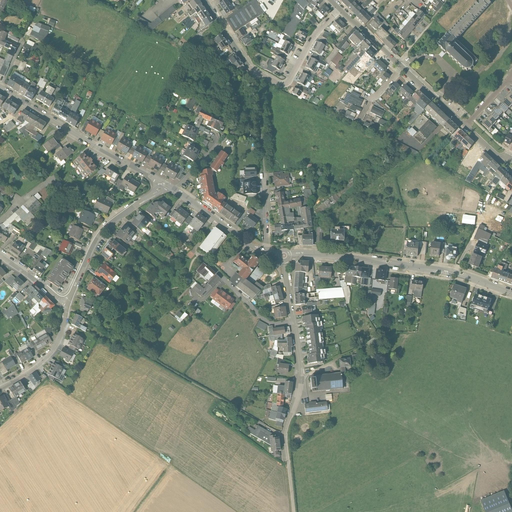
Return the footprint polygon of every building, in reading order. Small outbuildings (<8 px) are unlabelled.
[(196,7),(201,4),(198,0),(194,0),(189,4),(193,10),(193,9),(194,10),(196,7)] [(219,4),(223,10),(230,5),(228,2),(230,0),(223,0),(224,1),(219,4)] [(245,26),(249,23),(264,13),(255,0),(253,0),(242,8),(239,10),(233,14),(229,17),(225,20),(234,33),(238,30),(245,26)] [(293,0),(304,10),(306,6),(307,7),(308,7),(311,1),(310,0),(293,0)] [(318,4),(319,5),(323,1),(322,0),(310,0),(311,1),(308,7),(312,10),(309,14),(313,16),(318,10),(315,7),(318,4)] [(342,0),(341,2),(347,9),(356,0),(342,0)] [(362,0),(356,0),(347,9),(355,16),(361,10),(356,6),(360,2),(362,0)] [(373,1),(374,0),(367,0),(361,6),(364,9),(373,1)] [(434,6),(432,9),(436,12),(443,4),(441,2),(441,1),(440,0),(434,0),(433,2),(431,4),(434,6)] [(486,0),(480,0),(469,12),(438,45),(444,51),(446,53),(447,52),(450,55),(449,56),(450,57),(450,56),(454,59),(453,60),(454,59),(457,62),(456,63),(457,64),(458,63),(461,66),(460,66),(461,67),(461,66),(463,68),(463,69),(464,68),(467,70),(466,71),(467,71),(467,70),(470,69),(471,70),(471,69),(473,67),(474,67),(473,66),(473,63),(476,63),(478,61),(474,58),(475,57),(474,57),(472,55),(472,54),(471,55),(468,52),(468,51),(464,48),(465,48),(464,47),(464,48),(461,45),(461,44),(460,44),(457,41),(491,5),(486,0)] [(194,10),(198,16),(199,16),(197,14),(205,10),(201,4),(196,7),(194,10)] [(230,5),(223,10),(227,15),(232,12),(233,14),(239,10),(242,8),(240,5),(239,6),(237,6),(236,6),(236,5),(232,8),(230,5)] [(364,13),(361,10),(355,16),(360,21),(374,8),(371,6),(364,13)] [(319,13),(320,14),(323,17),(330,11),(326,7),(319,13)] [(374,8),(360,21),(364,26),(371,19),(369,17),(376,11),(374,8)] [(195,19),(199,24),(200,24),(200,23),(202,22),(209,16),(205,10),(197,14),(199,16),(198,16),(196,18),(195,19)] [(415,15),(421,20),(425,16),(419,10),(415,15)] [(377,13),(373,18),(375,20),(370,25),(375,30),(382,24),(377,19),(380,16),(377,13)] [(411,19),(418,24),(421,20),(415,15),(411,19)] [(209,26),(213,22),(209,16),(202,22),(200,23),(202,26),(199,28),(197,31),(200,33),(202,31),(209,26)] [(332,25),(336,29),(342,23),(338,19),(333,24),(332,25)] [(408,23),(414,28),(418,24),(411,19),(408,23)] [(151,32),(154,29),(150,24),(148,22),(144,28),(151,32)] [(388,37),(392,32),(394,30),(391,28),(387,33),(387,34),(383,31),(389,25),(386,22),(374,35),(382,43),(388,37)] [(51,28),(37,23),(35,28),(41,30),(37,40),(49,45),(52,36),(48,34),(51,28)] [(342,23),(336,29),(340,33),(346,27),(342,23)] [(409,30),(411,32),(414,28),(408,23),(405,27),(409,30)] [(252,30),(250,27),(247,30),(245,31),(245,32),(245,33),(242,29),(234,34),(238,40),(247,34),(252,30)] [(401,30),(408,36),(411,32),(409,30),(405,27),(401,30)] [(41,30),(35,28),(33,32),(32,32),(30,37),(37,40),(41,30)] [(248,46),(252,43),(251,42),(253,41),(250,36),(257,32),(258,31),(256,28),(252,30),(247,34),(248,35),(241,40),(245,46),(247,44),(248,46)] [(398,35),(397,35),(404,41),(408,36),(401,30),(400,32),(396,28),(394,30),(399,34),(398,35)] [(337,49),(339,51),(348,39),(350,37),(356,31),(353,29),(345,38),(344,37),(342,39),(343,40),(337,49)] [(299,31),(295,39),(303,43),(307,35),(299,31)] [(364,40),(356,31),(350,37),(348,39),(339,51),(338,52),(341,54),(350,43),(349,41),(350,41),(357,48),(364,40)] [(213,40),(215,43),(217,46),(225,40),(221,35),(213,40)] [(282,46),(290,50),(293,46),(288,43),(290,39),(284,36),(282,40),(285,41),(282,46)] [(382,43),(387,47),(392,41),(388,37),(382,43)] [(220,49),(221,51),(229,46),(225,40),(217,46),(214,49),(210,53),(214,57),(217,54),(216,53),(219,50),(217,49),(218,47),(220,49)] [(371,46),(364,40),(357,48),(352,52),(355,55),(359,50),(360,51),(359,52),(360,53),(358,56),(348,66),(351,69),(359,60),(365,53),(365,54),(371,46)] [(36,44),(29,41),(28,44),(26,44),(24,49),(25,49),(24,52),(31,55),(36,44)] [(392,41),(387,47),(391,51),(396,45),(392,41)] [(17,47),(7,42),(4,48),(9,50),(3,65),(8,67),(17,47)] [(328,47),(329,45),(323,42),(321,44),(317,42),(314,46),(322,51),(325,46),(328,47)] [(275,52),(281,55),(283,53),(287,55),(290,50),(282,46),(281,49),(274,47),(272,50),(275,52)] [(319,56),(322,51),(314,46),(311,51),(318,55),(316,58),(323,61),(324,58),(319,56)] [(377,52),(371,46),(365,54),(366,55),(371,60),(374,56),(377,52)] [(281,55),(275,52),(274,55),(277,56),(274,61),(282,66),(285,61),(280,58),(281,55)] [(229,68),(239,60),(234,53),(227,58),(229,60),(231,63),(230,64),(229,64),(227,65),(229,68)] [(327,63),(323,61),(316,58),(315,60),(310,58),(308,63),(316,67),(318,63),(325,67),(327,63)] [(275,68),(279,70),(282,66),(274,61),(269,59),(267,63),(269,64),(266,70),(272,73),(275,68)] [(239,73),(241,71),(245,68),(239,60),(229,68),(230,70),(232,69),(233,68),(233,67),(236,70),(238,69),(239,71),(238,72),(239,73)] [(375,68),(377,70),(383,64),(378,60),(375,64),(373,62),(366,70),(369,72),(373,68),(374,69),(375,68)] [(313,72),(316,67),(308,63),(305,68),(310,70),(308,73),(314,76),(316,73),(313,72)] [(22,64),(19,72),(25,74),(29,67),(22,64)] [(380,79),(385,73),(383,72),(387,68),(383,64),(377,70),(379,72),(379,73),(380,73),(377,76),(380,79)] [(8,67),(3,65),(0,70),(0,75),(4,78),(9,67),(8,67)] [(314,76),(308,73),(307,76),(302,73),(299,78),(308,82),(310,77),(313,79),(314,76)] [(380,84),(382,85),(390,77),(385,73),(380,79),(377,82),(380,84)] [(7,86),(13,90),(18,81),(19,79),(13,76),(7,86)] [(305,87),(308,82),(299,78),(297,83),(301,85),(300,88),(306,91),(308,88),(305,87)] [(18,93),(24,85),(24,84),(18,81),(13,90),(18,93)] [(35,85),(32,83),(30,87),(30,88),(24,97),(31,101),(36,93),(32,91),(33,90),(35,85)] [(388,91),(390,93),(392,90),(395,93),(397,90),(400,87),(396,83),(388,91)] [(18,93),(24,97),(30,88),(24,85),(18,93)] [(401,93),(402,93),(404,95),(409,89),(405,85),(401,89),(400,87),(397,90),(401,93)] [(41,92),(36,100),(43,104),(52,89),(51,89),(49,88),(45,95),(41,92)] [(294,88),(291,93),(299,98),(302,92),(307,95),(308,92),(306,91),(300,88),(299,91),(294,88)] [(54,91),(52,89),(43,104),(49,108),(54,100),(50,98),(54,91)] [(405,106),(411,98),(409,97),(413,93),(409,89),(404,95),(406,97),(405,98),(407,99),(403,103),(405,106)] [(412,110),(412,109),(414,108),(414,107),(424,96),(419,91),(412,98),(416,101),(410,108),(412,110)] [(354,105),(359,108),(362,101),(359,100),(360,96),(351,92),(350,95),(346,93),(343,100),(354,105)] [(197,100),(191,96),(184,107),(191,110),(197,100)] [(424,110),(431,103),(424,96),(414,107),(414,108),(412,109),(416,112),(407,122),(411,125),(425,110),(424,110)] [(511,105),(511,104),(506,100),(505,101),(504,100),(501,103),(509,109),(511,105)] [(11,104),(7,101),(3,109),(7,111),(11,104)] [(58,118),(64,104),(65,103),(62,101),(61,104),(59,108),(56,106),(55,106),(51,114),(58,118)] [(71,111),(70,114),(73,116),(74,113),(75,114),(79,106),(80,107),(79,108),(85,110),(85,109),(83,108),(84,106),(76,101),(74,105),(73,108),(71,111)] [(444,127),(450,120),(432,103),(425,110),(443,128),(444,127)] [(505,114),(509,109),(501,103),(499,105),(500,106),(499,108),(504,112),(503,113),(505,114)] [(11,104),(7,111),(14,115),(18,108),(11,104)] [(70,114),(71,111),(69,109),(68,111),(68,113),(68,114),(63,111),(64,110),(67,105),(65,104),(64,104),(58,118),(66,123),(70,114)] [(369,113),(381,119),(384,112),(372,107),(369,113)] [(500,117),(503,113),(504,112),(499,108),(498,107),(496,109),(495,108),(492,110),(500,117)] [(495,121),(496,121),(500,117),(492,110),(490,112),(491,113),(489,115),(490,116),(495,121)] [(25,122),(30,115),(23,111),(17,122),(21,125),(24,121),(25,122)] [(209,122),(207,127),(211,129),(213,124),(217,125),(214,130),(219,133),(224,121),(219,119),(219,120),(200,111),(198,117),(203,119),(209,122)] [(345,114),(342,112),(340,116),(353,122),(356,115),(346,111),(345,114)] [(70,114),(66,123),(74,128),(79,120),(73,116),(70,114)] [(46,124),(30,115),(25,122),(29,124),(25,127),(27,130),(25,131),(28,133),(31,134),(32,132),(34,128),(41,132),(46,124)] [(497,122),(496,121),(495,121),(490,116),(489,118),(488,117),(485,120),(493,126),(497,122)] [(192,129),(198,131),(202,133),(203,132),(204,129),(199,127),(202,121),(197,119),(192,129)] [(421,144),(435,130),(435,126),(429,120),(417,133),(412,129),(408,133),(421,144)] [(444,127),(452,135),(459,128),(450,120),(444,127)] [(485,120),(483,122),(484,123),(482,125),(488,130),(488,131),(491,134),(493,131),(495,128),(493,126),(485,120)] [(86,129),(85,131),(90,134),(96,124),(91,121),(89,124),(86,129)] [(7,133),(9,132),(15,126),(11,122),(5,127),(4,126),(3,127),(4,128),(3,128),(4,129),(3,129),(7,133)] [(376,129),(364,122),(363,126),(374,132),(376,129)] [(101,127),(96,124),(90,134),(95,137),(96,136),(99,130),(101,127)] [(186,125),(184,131),(196,136),(198,131),(192,129),(186,125)] [(461,144),(467,137),(459,128),(452,135),(451,136),(456,140),(457,140),(461,144)] [(106,130),(105,133),(101,139),(101,140),(106,143),(111,133),(106,130)] [(184,131),(181,136),(193,142),(196,136),(184,131)] [(42,137),(32,132),(31,134),(33,136),(31,138),(39,143),(42,137)] [(111,133),(106,143),(111,146),(112,145),(115,138),(116,136),(111,133)] [(224,138),(219,143),(221,145),(229,137),(227,135),(225,137),(224,136),(223,137),(224,138)] [(471,147),(474,143),(467,137),(461,144),(460,145),(458,147),(459,149),(463,145),(465,148),(466,147),(469,150),(471,147)] [(53,139),(43,147),(48,153),(51,151),(57,146),(55,144),(55,143),(53,139)] [(202,139),(199,145),(206,148),(208,142),(202,139)] [(121,140),(120,142),(117,148),(116,149),(121,152),(126,142),(121,140)] [(132,145),(126,142),(121,152),(126,155),(127,153),(131,146),(132,145)] [(58,144),(57,146),(51,151),(53,153),(61,147),(58,144)] [(185,151),(197,158),(199,155),(198,154),(199,152),(193,149),(188,146),(185,151)] [(61,147),(53,153),(51,155),(53,158),(56,156),(55,156),(63,150),(61,147)] [(55,156),(56,156),(58,160),(61,158),(63,161),(73,154),(73,153),(73,152),(73,151),(72,151),(71,151),(69,149),(67,151),(65,148),(63,150),(55,156)] [(137,148),(136,151),(132,156),(132,158),(137,161),(142,151),(137,148)] [(142,151),(137,161),(142,163),(143,161),(147,154),(148,154),(142,151)] [(185,151),(182,156),(187,159),(193,162),(194,160),(195,161),(197,158),(185,151)] [(204,199),(202,202),(219,214),(226,205),(222,203),(225,199),(218,194),(217,195),(214,194),(211,176),(213,176),(212,173),(215,172),(216,173),(221,166),(222,167),(224,164),(223,163),(227,156),(226,156),(226,152),(222,153),(221,152),(210,169),(211,169),(211,170),(201,172),(202,178),(198,178),(201,195),(203,194),(204,199)] [(493,161),(485,154),(484,152),(480,157),(479,160),(477,163),(470,174),(474,177),(479,169),(484,173),(487,168),(493,161)] [(84,155),(73,163),(77,168),(76,168),(81,175),(82,174),(86,179),(95,171),(95,170),(96,169),(94,165),(92,162),(90,160),(88,157),(86,158),(84,155)] [(153,156),(152,159),(148,164),(148,166),(153,169),(158,159),(153,156)] [(158,159),(153,169),(158,172),(159,170),(162,165),(164,162),(158,159)] [(490,172),(494,177),(500,167),(493,161),(487,168),(484,173),(482,176),(485,177),(490,172)] [(169,165),(167,167),(164,173),(163,175),(168,178),(174,168),(169,165)] [(500,167),(494,177),(492,182),(498,185),(500,182),(507,174),(500,167)] [(119,175),(108,168),(106,172),(104,175),(107,177),(107,176),(111,179),(109,182),(114,185),(119,175)] [(179,170),(174,168),(168,178),(174,180),(175,179),(179,171),(179,170)] [(180,182),(184,177),(180,175),(183,170),(180,168),(179,170),(179,171),(175,179),(180,182)] [(245,170),(244,170),(244,176),(244,177),(244,176),(244,177),(245,177),(254,177),(256,177),(255,169),(254,169),(245,169),(245,170)] [(506,187),(507,188),(511,181),(511,178),(507,174),(500,182),(506,187)] [(281,175),(274,176),(275,187),(289,185),(289,183),(290,183),(291,182),(290,180),(289,179),(288,179),(287,175),(281,175)] [(122,183),(120,186),(121,186),(134,194),(139,185),(126,177),(122,183)] [(511,181),(507,188),(506,187),(506,188),(509,192),(506,198),(498,194),(497,197),(508,203),(511,195),(511,181)] [(62,187),(58,182),(54,186),(58,190),(62,187)] [(14,196),(0,185),(0,194),(10,202),(14,196)] [(277,204),(278,204),(284,203),(284,198),(287,197),(286,192),(282,193),(282,190),(279,190),(279,193),(276,194),(277,204)] [(300,200),(301,207),(308,206),(312,197),(310,193),(310,190),(305,190),(303,190),(303,193),(298,194),(299,200),(300,200)] [(232,193),(230,198),(244,203),(246,198),(232,193)] [(335,195),(326,202),(330,207),(339,200),(335,195)] [(42,207),(33,197),(18,211),(16,209),(12,213),(14,215),(9,219),(12,222),(15,220),(18,224),(21,221),(27,227),(35,219),(33,216),(42,207)] [(97,201),(95,207),(99,209),(99,211),(106,214),(109,208),(111,204),(105,201),(99,198),(98,200),(97,201)] [(278,204),(278,210),(285,209),(285,210),(289,209),(297,208),(300,207),(301,207),(300,200),(299,200),(284,203),(278,204)] [(152,204),(146,212),(155,220),(158,215),(163,219),(170,209),(162,203),(160,205),(160,204),(155,204),(154,205),(152,204)] [(226,205),(219,214),(234,225),(241,216),(226,205)] [(302,223),(303,229),(311,228),(308,208),(300,209),(301,215),(300,215),(301,219),(302,219),(302,223)] [(176,222),(184,212),(179,209),(175,213),(171,218),(176,222)] [(249,215),(252,217),(255,212),(251,209),(247,214),(249,215)] [(278,210),(280,218),(286,218),(294,218),(293,214),(290,214),(289,213),(289,209),(285,210),(285,209),(278,210)] [(83,212),(78,222),(90,227),(95,217),(90,215),(83,212)] [(189,216),(184,212),(176,222),(181,226),(184,222),(188,217),(189,216)] [(139,215),(137,219),(136,219),(137,220),(136,221),(145,228),(149,223),(145,220),(139,215)] [(197,215),(193,220),(189,226),(184,231),(189,235),(190,235),(194,230),(198,233),(206,222),(197,215)] [(252,217),(249,215),(244,222),(253,228),(258,221),(252,217)] [(149,223),(152,226),(154,223),(147,217),(145,220),(149,223)] [(188,217),(184,222),(189,226),(193,220),(188,217)] [(296,221),(296,218),(294,218),(286,218),(280,218),(281,225),(287,225),(287,226),(288,225),(288,222),(294,222),(296,221)] [(3,225),(0,226),(0,236),(3,232),(12,222),(9,219),(3,225)] [(131,225),(137,230),(141,233),(141,232),(144,235),(148,230),(145,228),(136,221),(135,222),(135,221),(134,222),(131,225)] [(73,226),(68,237),(78,242),(80,237),(81,237),(81,236),(81,235),(82,236),(82,235),(82,234),(83,232),(83,231),(81,230),(73,226)] [(12,227),(8,232),(15,236),(19,231),(12,227)] [(122,230),(121,232),(130,240),(134,235),(134,234),(129,231),(125,227),(124,228),(124,227),(123,227),(122,228),(122,229),(122,230)] [(344,232),(348,232),(348,231),(349,231),(349,227),(339,227),(339,228),(330,228),(330,241),(344,241),(344,232)] [(131,228),(129,231),(134,234),(134,235),(136,237),(139,234),(135,232),(131,228)] [(226,238),(214,228),(199,248),(207,255),(208,254),(211,257),(226,238)] [(316,229),(316,244),(322,244),(322,241),(321,241),(321,233),(328,233),(328,228),(317,228),(316,229)] [(302,236),(302,246),(312,246),(312,232),(312,231),(309,230),(308,236),(302,236)] [(181,245),(189,235),(184,231),(177,241),(181,245)] [(9,236),(3,232),(0,236),(0,240),(5,243),(9,236)] [(117,236),(117,237),(121,240),(127,245),(131,240),(130,240),(121,232),(117,236)] [(117,237),(117,236),(114,234),(112,236),(119,242),(121,240),(117,237)] [(59,252),(68,256),(73,246),(64,242),(62,246),(61,246),(62,247),(60,252),(59,252)] [(105,251),(101,256),(108,262),(113,256),(110,254),(113,251),(121,257),(126,252),(113,242),(109,247),(108,246),(104,250),(105,251)] [(15,243),(9,252),(18,258),(23,251),(25,248),(23,247),(19,244),(18,246),(15,243)] [(31,245),(28,249),(33,252),(38,246),(32,243),(31,245)] [(406,253),(406,255),(418,256),(418,254),(419,248),(419,244),(411,243),(411,244),(407,244),(407,246),(406,253)] [(432,243),(430,254),(435,254),(434,256),(439,256),(440,249),(441,244),(432,243)] [(485,254),(487,248),(477,244),(473,255),(479,257),(481,252),(485,254)] [(447,254),(446,257),(446,258),(446,259),(447,260),(448,260),(449,260),(450,260),(451,259),(451,258),(455,258),(456,255),(457,255),(458,252),(456,252),(457,248),(452,248),(452,249),(445,248),(444,254),(447,254)] [(43,253),(41,256),(46,260),(51,252),(45,249),(43,253)] [(473,255),(469,265),(478,268),(482,258),(479,257),(473,255)] [(238,276),(243,279),(244,281),(250,273),(251,273),(253,271),(253,270),(259,262),(256,260),(255,259),(255,260),(253,258),(248,264),(238,256),(233,262),(243,270),(238,276)] [(61,260),(55,269),(66,277),(73,268),(61,260)] [(296,262),(295,272),(303,273),(308,273),(308,263),(296,262)] [(493,272),(491,278),(498,280),(501,272),(504,264),(501,262),(497,270),(494,269),(493,272)] [(197,272),(200,274),(204,270),(207,267),(204,264),(197,272)] [(106,268),(104,266),(98,273),(98,274),(100,276),(105,280),(105,281),(106,280),(106,281),(107,281),(109,283),(110,283),(111,283),(112,281),(112,280),(116,276),(113,274),(108,269),(107,268),(106,268)] [(346,266),(344,282),(348,283),(349,278),(349,277),(352,277),(354,267),(346,266)] [(215,275),(207,267),(204,270),(200,274),(204,278),(208,274),(212,278),(215,275)] [(354,285),(355,279),(354,278),(354,277),(360,278),(361,268),(354,267),(352,277),(351,285),(354,285)] [(36,268),(32,272),(40,278),(44,273),(36,268)] [(264,274),(257,268),(247,281),(253,286),(258,279),(259,279),(264,274)] [(331,269),(319,268),(318,277),(330,279),(331,269)] [(361,268),(360,278),(362,278),(362,280),(363,280),(362,285),(366,285),(369,269),(361,268)] [(66,277),(55,269),(46,281),(58,289),(66,277)] [(377,270),(375,281),(376,282),(379,282),(379,280),(384,281),(385,272),(377,270)] [(501,272),(498,280),(506,283),(509,275),(505,273),(501,272)] [(230,282),(232,283),(235,287),(236,287),(243,279),(238,276),(236,273),(229,282),(230,282)] [(301,289),(302,276),(299,275),(298,278),(295,278),(294,289),(294,295),(301,295),(301,289)] [(11,276),(4,283),(9,288),(10,287),(10,286),(16,280),(11,276)] [(220,280),(215,276),(206,287),(205,285),(202,289),(197,294),(202,299),(214,286),(220,280)] [(93,280),(92,280),(86,288),(87,288),(88,289),(87,290),(87,291),(96,298),(96,297),(97,296),(99,297),(98,297),(99,298),(105,290),(106,288),(105,287),(98,281),(95,279),(94,278),(93,278),(94,279),(93,280)] [(389,289),(390,289),(396,290),(397,279),(390,278),(390,283),(389,289)] [(16,280),(10,286),(10,287),(16,292),(24,285),(17,279),(16,280)] [(244,281),(243,279),(236,287),(236,288),(237,288),(252,300),(263,289),(256,283),(253,287),(244,281)] [(423,283),(411,281),(410,290),(412,290),(411,294),(413,294),(413,297),(421,298),(423,283)] [(202,289),(197,285),(192,290),(197,294),(202,289)] [(466,289),(454,285),(450,297),(458,300),(457,302),(461,303),(462,301),(466,289)] [(268,297),(273,296),(281,294),(279,286),(271,289),(268,290),(270,294),(268,295),(268,297)] [(36,297),(40,293),(35,288),(34,289),(32,287),(26,293),(32,299),(30,301),(31,302),(34,300),(36,297)] [(304,298),(306,297),(308,299),(319,298),(319,300),(336,298),(336,289),(318,290),(318,293),(306,294),(304,295),(304,298)] [(381,291),(371,290),(369,305),(374,306),(375,296),(380,296),(381,291)] [(216,296),(214,299),(217,300),(215,302),(216,302),(214,305),(218,308),(220,305),(226,296),(225,295),(223,293),(223,294),(220,291),(218,293),(218,292),(215,295),(216,296)] [(34,300),(39,305),(41,302),(45,298),(40,293),(36,297),(34,300)] [(18,295),(15,298),(20,303),(24,298),(19,294),(18,295)] [(283,301),(281,294),(273,296),(275,303),(283,301)] [(301,295),(294,295),(295,306),(305,305),(304,298),(304,295),(301,295)] [(474,298),(472,302),(473,302),(472,306),(474,306),(473,309),(484,312),(485,310),(487,311),(489,307),(489,308),(490,304),(491,300),(488,299),(488,298),(485,297),(482,296),(482,297),(479,296),(475,295),(474,299),(474,298)] [(228,297),(226,296),(220,305),(224,308),(225,307),(228,309),(232,303),(234,301),(230,299),(230,298),(228,297)] [(51,310),(54,307),(45,298),(41,302),(39,305),(41,307),(39,310),(41,312),(43,314),(45,316),(47,314),(48,315),(52,311),(51,310)] [(90,302),(82,299),(79,306),(81,307),(80,311),(86,314),(88,310),(90,311),(91,307),(92,303),(90,302)] [(458,313),(466,316),(466,309),(460,307),(458,313)] [(286,317),(284,308),(274,310),(275,319),(286,317)] [(18,315),(15,310),(9,316),(12,320),(18,315)] [(306,329),(307,333),(320,331),(319,326),(320,326),(320,323),(318,323),(317,316),(314,316),(314,315),(311,316),(311,317),(302,318),(302,319),(302,320),(302,323),(303,323),(303,324),(305,324),(305,327),(305,329),(306,329)] [(76,316),(71,326),(77,329),(78,326),(82,319),(76,316)] [(259,322),(256,327),(264,332),(267,326),(259,322)] [(308,345),(309,349),(322,347),(323,347),(322,343),(321,344),(320,335),(321,334),(321,331),(320,331),(307,333),(307,337),(306,337),(307,339),(307,342),(307,345),(308,345)] [(74,335),(71,341),(81,346),(84,341),(81,339),(75,336),(74,335)] [(19,347),(26,344),(22,336),(16,339),(19,347)] [(43,337),(37,340),(42,349),(48,346),(46,342),(43,337)] [(31,343),(34,348),(37,352),(42,349),(37,340),(31,343)] [(70,346),(76,350),(79,351),(81,346),(71,341),(68,346),(70,346)] [(308,362),(308,364),(317,363),(317,364),(320,363),(320,362),(323,362),(322,355),(324,355),(323,352),(322,347),(309,349),(309,352),(308,352),(309,355),(309,357),(308,358),(307,358),(308,359),(307,359),(307,362),(308,362)] [(28,349),(22,352),(27,362),(33,358),(29,351),(28,349)] [(59,357),(66,360),(67,362),(68,363),(70,362),(71,361),(70,359),(72,355),(73,355),(67,352),(64,350),(62,354),(61,353),(59,357)] [(16,356),(22,365),(27,362),(22,352),(16,356)] [(2,365),(0,365),(0,371),(2,376),(7,373),(6,371),(9,370),(8,369),(11,368),(15,366),(11,359),(5,362),(6,363),(3,364),(2,363),(2,364),(2,365)] [(339,361),(340,374),(341,374),(341,378),(344,378),(346,378),(345,369),(351,368),(350,360),(339,361)] [(54,364),(51,370),(61,375),(63,369),(61,368),(55,365),(54,364)] [(279,365),(278,373),(287,374),(288,366),(283,366),(279,365)] [(51,370),(48,375),(49,376),(55,379),(62,383),(65,377),(61,375),(51,370)] [(310,377),(312,393),(343,390),(343,389),(345,389),(344,378),(341,378),(341,374),(340,374),(310,377)] [(36,375),(32,377),(37,384),(41,382),(36,375)] [(37,384),(32,377),(28,379),(32,384),(25,389),(27,392),(30,395),(33,393),(29,389),(37,384)] [(284,387),(278,387),(278,395),(284,395),(291,396),(292,383),(285,382),(284,387)] [(11,391),(16,398),(26,392),(20,384),(13,388),(14,390),(11,391)] [(282,407),(283,397),(284,395),(278,395),(273,394),(272,404),(276,405),(276,406),(282,407)] [(0,412),(8,408),(9,408),(7,404),(3,397),(0,399),(0,412)] [(12,403),(11,402),(7,404),(9,408),(8,408),(11,414),(16,409),(15,408),(12,403)] [(305,414),(327,412),(326,404),(304,406),(305,414)] [(271,412),(274,413),(285,415),(286,410),(272,406),(271,412)] [(285,415),(274,413),(274,415),(276,416),(276,419),(283,421),(285,415)] [(260,440),(266,431),(257,426),(253,433),(252,436),(260,440)] [(270,446),(269,437),(266,436),(268,432),(266,431),(260,440),(270,446)] [(268,432),(266,436),(269,437),(270,446),(279,445),(278,438),(275,439),(275,436),(268,432)] [(511,511),(511,510),(504,491),(481,501),(485,511),(511,511)]
